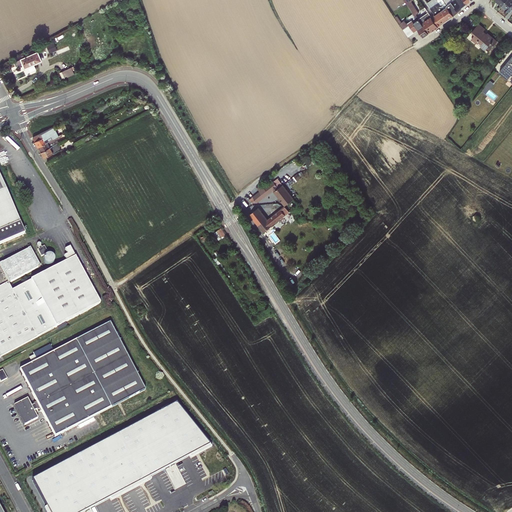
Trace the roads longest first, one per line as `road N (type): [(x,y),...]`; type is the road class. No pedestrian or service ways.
road 1 (unclassified): [(16,121),(145,346),(249,485)]
road 2 (unclassified): [(257,263),(362,422),(467,511)]
road 3 (track): [(255,185),(418,45)]
road 4 (unclassified): [(73,95),(113,78),(140,79),(197,164)]
road 5 (track): [(113,288),(221,211)]
